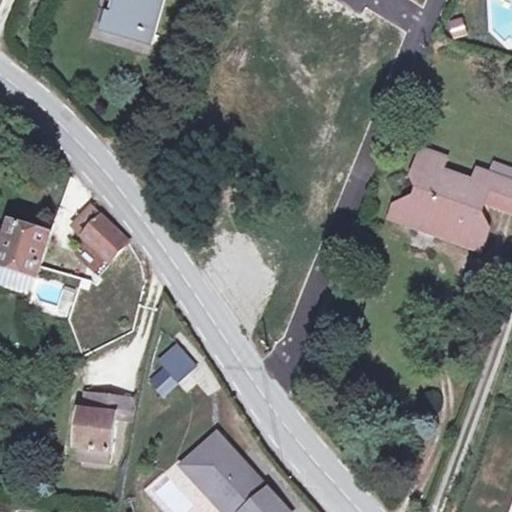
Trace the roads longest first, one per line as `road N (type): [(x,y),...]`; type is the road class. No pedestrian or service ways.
road 1 (residential): [(433,0),(380,118),(288,369),(267,403)]
road 2 (secondary): [(267,403),(68,122),(0,69)]
road 3 (secondary): [(357,511),(267,403)]
